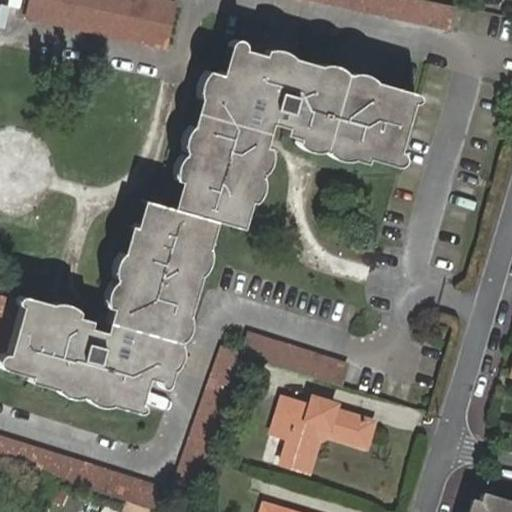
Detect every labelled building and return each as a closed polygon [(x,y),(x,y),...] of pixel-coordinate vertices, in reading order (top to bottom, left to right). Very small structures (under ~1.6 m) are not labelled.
[(144,0),(27,0),(22,23),(161,53),(170,6),(144,0)] [(454,12),(398,0),(286,0),(448,35),(454,12)] [(215,73),(195,141),(263,160),(266,148),(273,124),(287,128),(285,135),(326,147),(364,159),(366,152),(392,159),(394,151),(408,105),(410,100),(389,94),(287,63),(262,56),(244,50),(237,48),(228,76),(221,74),(215,73)] [(263,51),(262,56),(287,63),(288,59),(277,50),(263,51)] [(187,183),(178,210),(208,219),(215,221),(237,227),(245,201),(250,202),(263,160),(195,141),(192,154),(183,182),(187,183)] [(208,219),(178,210),(175,208),(150,201),(142,227),(135,226),(120,277),(110,311),(176,333),(208,219)] [(22,309),(25,302),(19,301),(0,294),(0,359),(7,361),(9,353),(22,309)] [(176,333),(110,311),(104,332),(90,328),(92,322),(82,318),(53,311),(25,302),(22,309),(9,353),(7,361),(33,368),(31,374),(138,408),(147,378),(156,381),(161,383),(164,373),(165,369),(172,345),(174,338),(176,333)] [(243,355),(342,387),(350,364),(245,329),(238,353),(243,355)] [(176,347),(172,345),(165,369),(168,370),(171,369),(175,364),(177,357),(177,353),(176,347)] [(243,355),(238,353),(219,347),(173,482),(196,490),(206,460),(243,355)] [(281,397),(269,432),(288,438),(279,462),(306,471),(319,438),(325,434),(364,447),(372,422),(334,409),(335,405),(311,396),(307,406),(281,397)] [(0,465),(37,477),(54,482),(76,490),(87,493),(122,504),(147,511),(152,511),(161,487),(0,436),(0,465)] [(511,511),(511,502),(481,493),(475,511),(511,511)]
